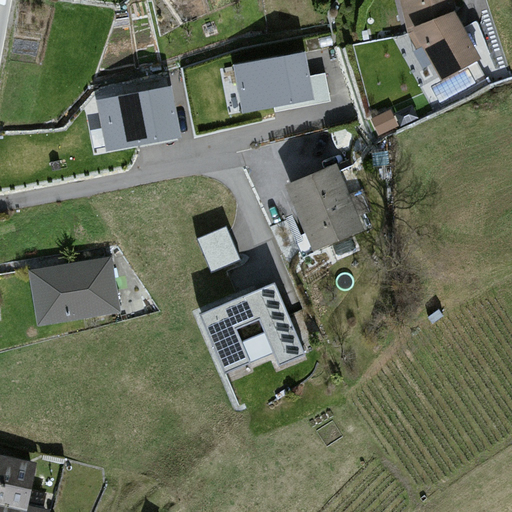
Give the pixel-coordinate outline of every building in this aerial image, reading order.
[(445,0),(396,0),(403,26),(407,25),(448,14),(445,0)] [(452,13),(407,25),(435,87),(441,90),(445,95),(486,80),(452,13)] [(301,53),(234,65),(242,110),(274,104),(275,109),(327,100),(323,75),(305,78),(301,53)] [(168,86),(98,99),(107,148),(177,135),(168,86)] [(333,166),(282,187),(314,254),(358,234),(333,166)] [(227,220),(198,231),(210,264),(240,252),(227,220)] [(107,260),(23,272),(32,328),(114,314),(107,260)] [(275,279),(193,312),(219,377),(269,358),(274,369),(303,356),(275,279)] [(31,465),(0,457),(0,511),(47,511),(48,510),(24,505),(31,465)]
